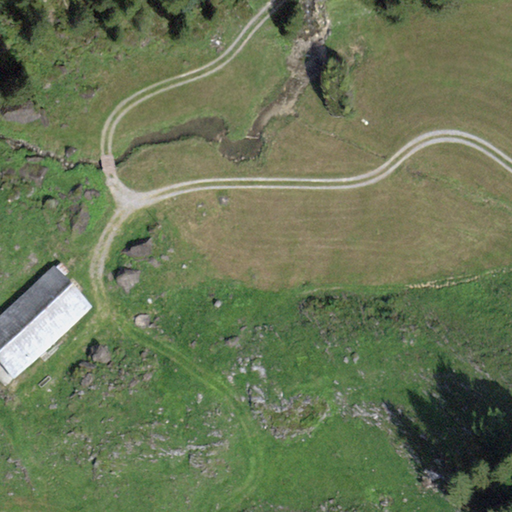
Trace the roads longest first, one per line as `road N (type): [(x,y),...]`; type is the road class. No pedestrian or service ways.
road 1 (track): [(511,166),(482,145),(447,135),(412,145),(366,181),(186,186),(129,201),(108,172),(111,122),(146,93),(215,65),(274,0)]
road 2 (track): [(129,201),(99,259),(101,318),(46,389),(12,414),(0,406)]
